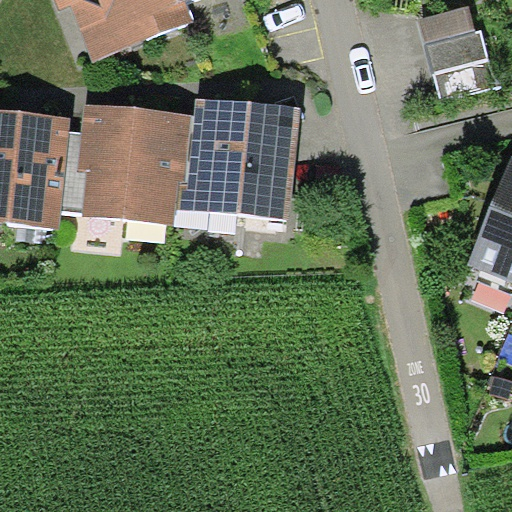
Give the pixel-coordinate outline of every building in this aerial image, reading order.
[(159,15),(153,0),(55,0),(80,67),(167,36),(159,15)] [(153,0),(159,15),(199,0),(153,0)] [(481,24),(427,37),(443,103),(497,90),(481,24)] [(177,125),(170,212),(236,217),(234,238),(272,241),(283,120),(179,111),(177,125)] [(170,212),(177,125),(74,116),(72,141),(65,218),(123,223),(121,238),(167,242),(170,212)] [(51,139),(52,124),(0,119),(0,230),(4,230),(3,246),(41,250),(44,217),(51,139)] [(72,141),(51,139),(44,217),(65,218),(72,141)] [(511,283),(511,166),(471,268),(511,283)]
